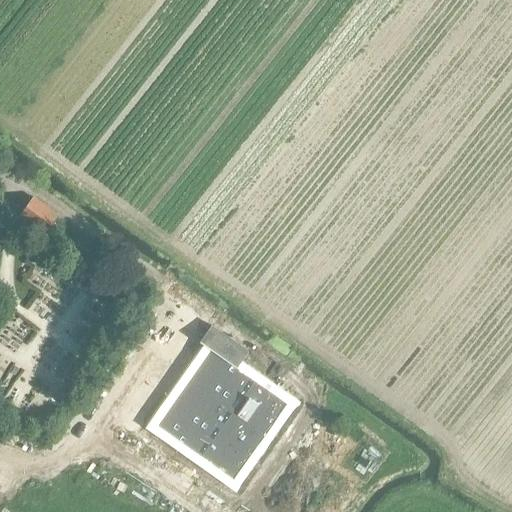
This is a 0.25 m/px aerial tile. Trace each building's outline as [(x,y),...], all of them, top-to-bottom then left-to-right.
[(45,230),(53,219),(57,214),(34,198),(23,214),(45,230)] [(200,341),(209,347),(236,365),(246,349),(211,325),(200,341)] [(233,481),(288,400),(209,347),(153,425),(233,481)] [(158,478),(188,498),(200,480),(170,460),(158,478)] [(212,511),(230,511),(238,500),(210,483),(198,503),(212,511)]
